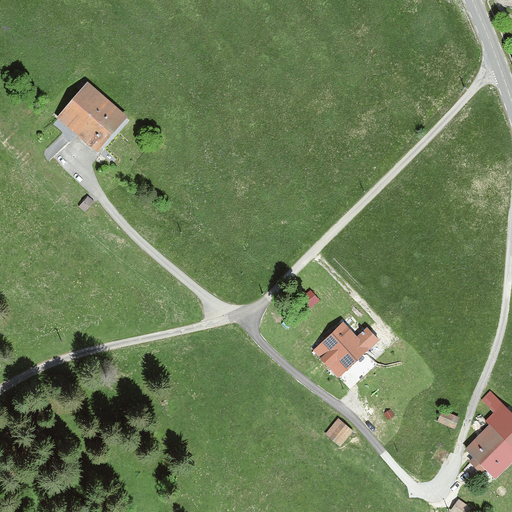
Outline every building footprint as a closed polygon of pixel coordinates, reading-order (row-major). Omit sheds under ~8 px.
[(79,92),(58,118),(68,126),(63,133),(70,139),(76,132),(97,149),(125,117),(86,84),(85,86),(81,82),(75,88),(79,92)] [(58,118),(52,125),(62,134),(63,133),(68,126),(58,118)] [(62,134),(61,136),(68,142),(70,139),(63,133),(62,134)] [(82,202),(88,209),(96,201),(89,194),(82,202)] [(88,209),(82,202),(77,208),(83,213),(88,209)] [(306,307),(318,302),(313,288),(301,292),(306,307)] [(342,323),(314,349),(338,376),(378,340),(367,327),(356,336),(342,323)] [(490,391),(482,399),(492,409),(500,402),(490,391)] [(492,409),(484,417),(491,424),(511,446),(511,413),(500,402),(492,409)] [(391,407),(383,412),(386,419),(395,415),(391,407)] [(441,411),(437,420),(454,427),(458,418),(441,411)] [(333,414),(321,429),(325,432),(337,417),(333,414)] [(338,420),(327,433),(338,443),(350,429),(338,420)] [(511,446),(491,424),(466,448),(473,456),(469,460),(479,470),(483,466),(494,476),(511,460),(511,458),(511,446)] [(461,502),(454,510),(455,511),(465,511),(468,508),(461,502)]
